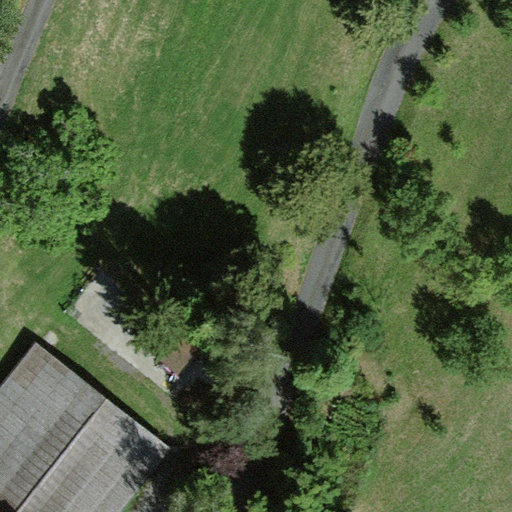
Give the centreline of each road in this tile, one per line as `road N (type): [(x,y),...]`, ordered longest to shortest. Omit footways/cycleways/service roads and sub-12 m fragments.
road 1 (unclassified): [(232,511),(416,30),(436,0)]
road 2 (unclassified): [(58,0),(0,135)]
